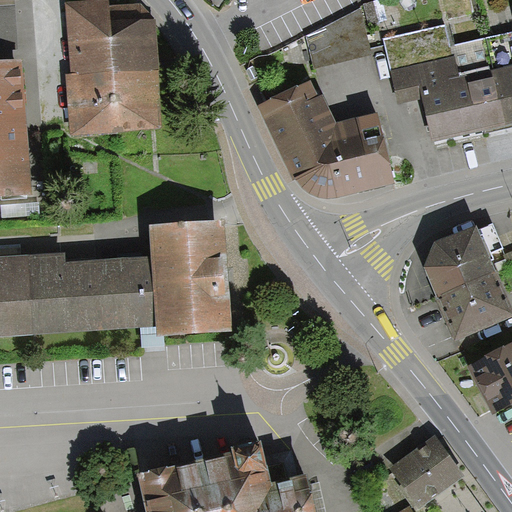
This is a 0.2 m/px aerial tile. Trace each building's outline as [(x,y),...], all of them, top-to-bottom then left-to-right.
[(14,0),(0,0),(0,50),(18,49),(14,0)] [(108,0),(95,0),(65,2),(71,73),(66,73),(72,136),(162,129),(156,18),(141,3),(109,6),(108,0)] [(445,25),(384,39),(398,103),(422,98),(432,142),(511,124),(511,32),(450,47),(445,25)] [(22,58),(0,59),(0,197),(32,195),(22,58)] [(318,95),(312,80),(258,106),(292,180),(295,179),(299,184),(304,189),(308,193),(312,196),(316,198),(322,198),(328,198),(334,198),(395,184),(379,112),(336,122),(323,94),(318,95)] [(151,255),(156,326),(157,336),(233,331),(225,220),(150,225),(151,255)] [(424,267),(455,340),(511,316),(511,305),(477,226),(435,241),(424,267)] [(65,253),(0,257),(0,336),(156,326),(151,255),(65,261),(65,253)] [(511,343),(468,365),(493,415),(511,406),(511,343)] [(435,435),(390,469),(419,509),(464,475),(435,435)] [(253,450),(134,476),(142,511),(303,511),(295,473),(260,481),(253,450)]
